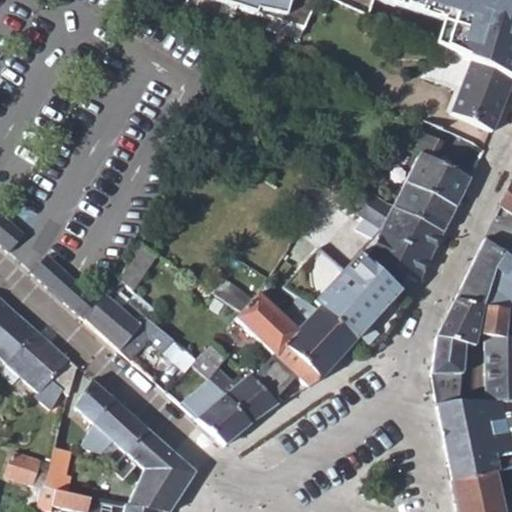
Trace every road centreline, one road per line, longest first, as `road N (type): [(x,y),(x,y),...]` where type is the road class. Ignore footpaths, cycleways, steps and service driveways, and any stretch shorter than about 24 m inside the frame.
road 1 (residential): [(401,387),(265,488),(235,487),(0,276)]
road 2 (residential): [(511,136),(401,387)]
road 3 (residential): [(434,511),(415,412),(401,387)]
